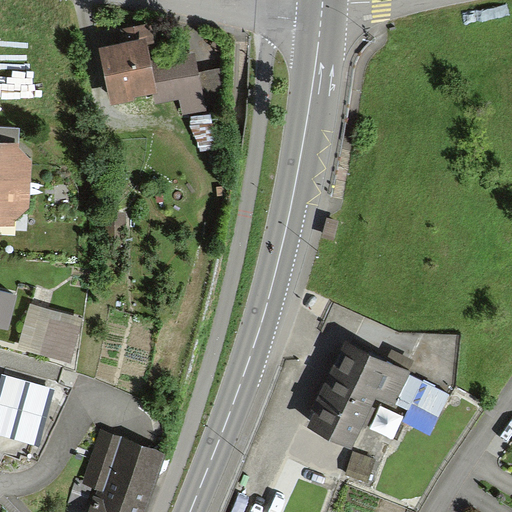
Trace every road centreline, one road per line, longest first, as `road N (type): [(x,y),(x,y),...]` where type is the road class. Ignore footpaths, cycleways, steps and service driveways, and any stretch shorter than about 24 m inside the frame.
road 1 (secondary): [(188,511),(274,275),(300,167),(321,7)]
road 2 (residential): [(511,390),(434,511)]
road 3 (residential): [(191,0),(270,14),(321,7)]
